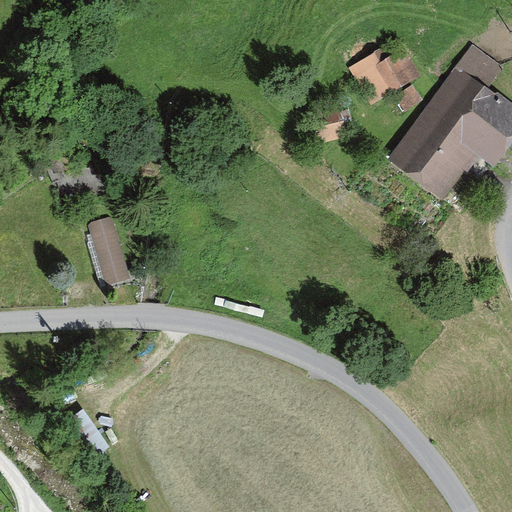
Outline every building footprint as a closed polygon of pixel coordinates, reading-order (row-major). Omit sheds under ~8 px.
[(382,52),(351,70),(371,105),(417,78),(403,54),(389,63),(382,52)] [(511,115),(461,75),(386,169),(446,216),(511,131),(511,115)] [(410,89),(394,99),(404,115),(420,105),(410,89)] [(335,116),(310,129),(320,148),(345,134),(335,116)] [(107,284),(132,276),(114,214),(89,221),(107,284)]
